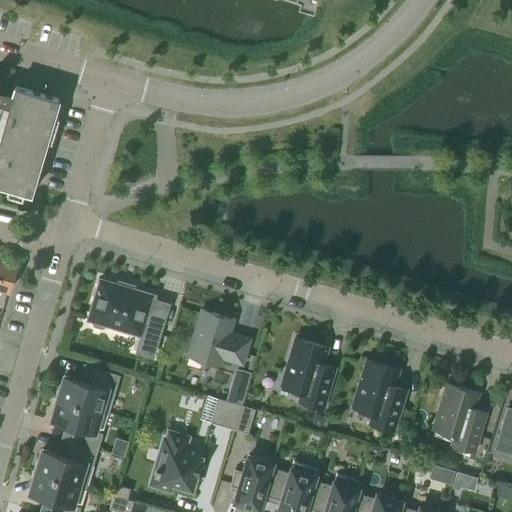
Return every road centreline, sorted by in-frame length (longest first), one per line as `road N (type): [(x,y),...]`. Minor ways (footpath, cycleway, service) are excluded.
road 1 (residential): [(511,351),(71,221)]
road 2 (tertiary): [(0,461),(62,246)]
road 3 (tertiary): [(424,0),(389,45),(344,77),(243,107)]
road 4 (tertiary): [(71,221),(112,83)]
road 5 (tertiary): [(112,83),(175,101),(243,107)]
